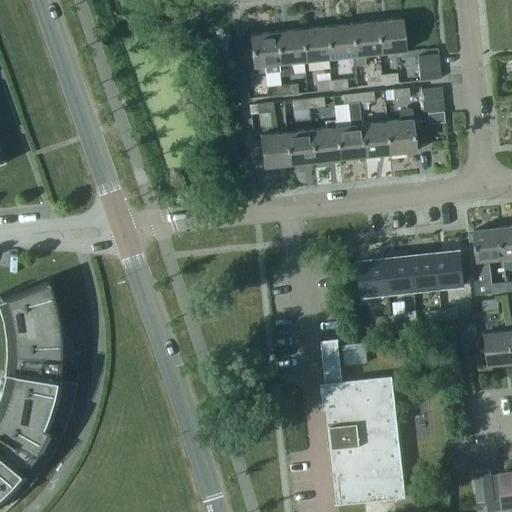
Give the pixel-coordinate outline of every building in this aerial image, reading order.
[(400,19),(375,22),(378,55),(404,52),(400,19)] [(378,55),(375,22),(350,25),(353,57),(354,64),(364,63),(363,56),(378,55)] [(325,27),(328,60),(353,57),(350,25),(325,27)] [(325,27),(300,30),(303,62),(328,60),(325,27)] [(275,32),(279,65),(279,70),(280,75),(290,74),(289,64),(303,62),(300,30),(275,32)] [(279,70),(279,65),(275,32),(248,35),(252,68),(262,67),(263,72),(279,70)] [(416,57),(417,68),(438,66),(437,55),(416,57)] [(438,66),(417,68),(419,81),(439,80),(438,66)] [(395,75),(381,76),(381,85),(396,84),(395,75)] [(381,85),(381,76),(365,78),(365,87),(381,85)] [(345,80),(331,81),(332,90),(346,89),(345,80)] [(332,90),(331,81),(315,83),(316,92),(332,90)] [(296,85),(281,86),(282,95),(297,94),(296,85)] [(282,95),(281,86),(265,88),(266,97),(282,95)] [(385,101),(409,98),(408,89),(384,92),(385,101)] [(419,91),(420,101),(441,98),(440,89),(419,91)] [(372,93),(357,94),(358,104),(373,102),(372,93)] [(341,96),(342,105),(348,105),(358,104),(357,94),(341,96)] [(322,98),(307,100),(308,109),(323,107),(322,98)] [(441,98),(420,101),(422,114),(443,112),(441,98)] [(293,110),(308,109),(307,100),(292,102),(293,110)] [(256,105),(257,114),(272,112),(271,104),(256,105)] [(335,128),(338,160),(364,158),(360,125),(358,104),(348,105),(351,126),(335,128)] [(401,121),(385,123),(389,155),(414,152),(413,145),(411,123),(409,111),(400,112),(401,121)] [(314,163),(338,160),(335,128),(334,119),(324,120),(325,129),(310,131),(314,163)] [(285,133),(288,166),(314,163),(310,131),(309,120),(299,121),(300,132),(285,133)] [(422,122),(411,123),(413,145),(424,144),(422,122)] [(385,123),(360,125),(364,158),(389,155),(385,123)] [(262,168),(288,166),(285,133),(259,136),(262,168)] [(511,226),(500,228),(504,261),(505,269),(511,268),(511,226)] [(478,262),(472,263),(476,296),(491,294),(488,262),(504,261),(500,228),(475,230),(478,262)] [(439,288),(464,286),(461,252),(435,255),(439,288)] [(435,255),(410,258),(413,291),(439,288),(435,255)] [(410,258),(385,260),(388,294),(413,291),(410,258)] [(385,260),(359,263),(363,296),(388,294),(385,260)] [(12,338),(12,359),(9,379),(3,399),(0,406),(0,511),(13,501),(28,485),(42,467),(54,447),(64,426),(71,405),(76,383),(57,379),(59,359),(59,340),(57,320),(53,300),(47,281),(3,298),(9,318),(12,338)] [(491,285),(492,294),(507,293),(506,283),(491,285)] [(499,310),(498,301),(482,302),(483,312),(499,310)] [(456,309),(441,311),(442,320),(457,319),(456,309)] [(427,322),(442,320),(441,311),(426,313),(427,322)] [(391,316),(392,326),(407,324),(406,315),(391,316)] [(391,316),(375,318),(376,327),(392,326),(391,316)] [(461,323),(464,351),(478,350),(475,322),(461,323)] [(511,338),(511,332),(486,334),(489,367),(511,365),(511,338)] [(405,498),(392,377),(341,382),(337,341),(321,343),(326,384),(320,385),(323,411),(331,410),(333,427),(330,427),(332,449),(335,449),(341,505),(405,498)] [(507,511),(511,511),(511,475),(500,476),(500,478),(490,479),(489,473),(476,475),(479,504),(487,503),(487,511),(507,511)]
